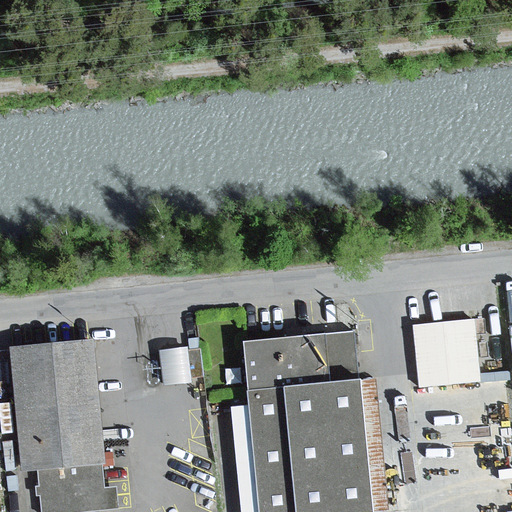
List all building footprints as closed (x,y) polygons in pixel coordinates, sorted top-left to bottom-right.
[(473,320),(412,325),(418,389),(479,383),(473,320)] [(353,333),(242,342),(247,391),(358,380),(353,333)] [(96,344),(12,349),(20,470),(37,470),(104,465),(96,344)] [(188,378),(185,350),(184,347),(159,351),(163,386),(189,383),(188,378)] [(199,348),(185,350),(188,378),(203,376),(199,348)] [(375,379),(358,380),(370,511),(382,511),(388,511),(375,379)] [(370,511),(358,380),(247,391),(248,406),(259,511),(370,511)] [(10,403),(0,404),(0,427),(1,435),(13,433),(10,403)] [(240,511),(259,511),(248,406),(229,408),(240,511)] [(12,441),(2,442),(4,471),(15,469),(12,441)] [(104,465),(37,470),(38,486),(34,486),(35,496),(40,496),(41,511),(82,511),(118,509),(116,487),(105,487),(104,465)]
